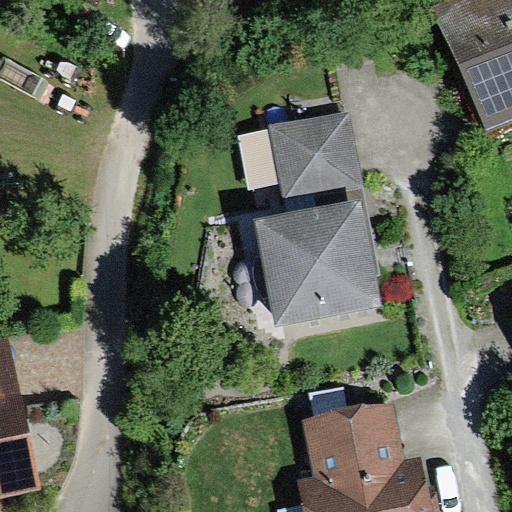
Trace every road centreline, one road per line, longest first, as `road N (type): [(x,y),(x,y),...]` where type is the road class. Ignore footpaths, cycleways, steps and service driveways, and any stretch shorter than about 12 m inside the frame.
road 1 (residential): [(85,511),(118,178),(149,93),(154,0)]
road 2 (residential): [(480,511),(398,100)]
